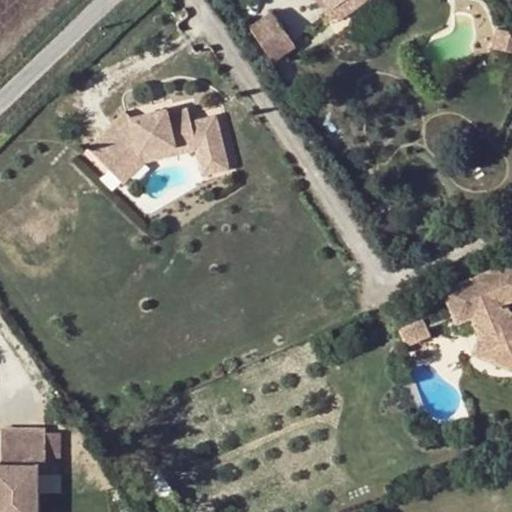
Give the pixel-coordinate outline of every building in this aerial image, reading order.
[(343,0),(333,7),(338,22),(368,0),(343,0)] [(265,9),(241,25),(267,61),(290,46),(265,9)] [(511,31),(489,26),(484,46),(511,52),(511,31)] [(123,111),(86,146),(123,185),(147,163),(164,158),(195,153),(201,173),(236,168),(221,105),(188,112),(186,106),(169,111),(168,105),(151,105),(123,111)] [(511,261),(445,288),(457,320),(473,314),(481,334),(505,344),(498,361),(511,366),(511,312),(508,311),(505,302),(511,299),(511,261)] [(424,317),(401,327),(407,341),(430,331),(424,317)] [(505,344),(481,334),(474,351),(498,361),(505,344)] [(41,431),(0,430),(0,511),(30,511),(32,467),(41,468),(41,431)]
